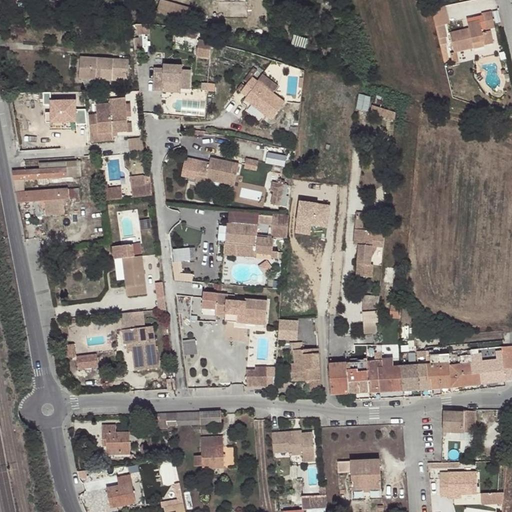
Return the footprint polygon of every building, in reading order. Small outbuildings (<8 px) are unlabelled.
[(163,0),(162,9),(186,15),(188,5),(168,0),(163,0)] [(444,6),(431,8),(436,27),(443,25),(448,24),(444,6)] [(491,11),(482,13),(486,30),(495,27),(491,11)] [(465,31),(464,29),(449,32),(453,52),(457,52),(473,49),(473,48),(472,43),(484,40),(485,45),(494,43),(491,31),(482,33),(479,20),(467,22),(468,28),(469,31),(465,31)] [(443,25),(436,27),(438,39),(446,37),(443,25)] [(197,53),(210,54),(211,38),(199,37),(197,53)] [(457,52),(453,52),(450,53),(452,63),(459,62),(457,52)] [(112,77),(127,78),(129,60),(80,57),(79,79),(111,81),(112,77)] [(180,84),(180,89),(189,90),(190,70),(182,70),(182,66),(163,65),(163,69),(154,68),(153,88),(163,89),(163,83),(180,84)] [(252,74),(240,88),(246,93),(252,97),(249,100),(271,117),(284,99),(252,74)] [(180,93),(180,89),(180,84),(163,83),(163,89),(162,92),(180,93)] [(110,105),(95,106),(96,116),(88,116),(90,135),(112,133),(127,132),(128,132),(127,126),(125,100),(109,102),(110,105)] [(394,120),(395,112),(372,105),(370,112),(394,120)] [(112,133),(90,135),(91,143),(113,141),(112,133)] [(146,149),(145,137),(132,138),(133,150),(146,149)] [(272,151),(270,162),(288,166),(290,155),(272,151)] [(240,164),(212,158),(211,163),(201,160),(196,182),(206,184),(207,179),(236,185),(240,164)] [(67,176),(66,168),(49,169),(48,163),(39,164),(39,169),(12,171),(13,180),(38,179),(38,184),(48,184),(47,178),(67,178),(67,176)] [(81,168),(66,168),(67,176),(81,176),(81,168)] [(105,180),(100,180),(102,201),(122,199),(121,189),(108,190),(107,184),(106,184),(105,180)] [(278,181),(273,202),(287,206),(292,184),(278,181)] [(131,188),(132,198),(152,195),(150,185),(131,188)] [(79,188),(68,189),(68,199),(74,199),(74,202),(80,201),(79,188)] [(68,199),(68,189),(16,192),(17,203),(43,201),(44,209),(63,208),(62,200),(68,199)] [(332,236),(336,203),(302,199),(299,233),(332,236)] [(371,247),(383,248),(385,222),(379,221),(378,231),(378,235),(368,233),(368,230),(369,220),(364,219),(364,213),(356,212),(353,245),(358,245),(362,246),(360,253),(357,253),(355,276),(372,278),(373,265),(370,265),(371,247)] [(290,227),(291,216),(281,215),(280,226),(290,227)] [(259,237),(260,226),(229,223),(226,254),(258,256),(258,253),(275,254),(276,238),(259,237)] [(126,298),(146,295),(142,257),(131,258),(130,246),(110,248),(112,260),(121,259),(123,269),(124,268),(125,273),(123,273),(126,298)] [(175,248),(178,281),(197,280),(197,272),(186,273),(186,260),(195,260),(194,247),(175,248)] [(156,294),(163,293),(162,284),(155,284),(156,294)] [(237,302),(238,297),(220,295),(218,317),(228,317),(228,323),(239,324),(240,316),(247,317),(246,319),(269,321),(270,303),(248,301),(248,303),(237,302)] [(361,312),(362,312),(377,313),(378,313),(379,302),(379,296),(363,295),(361,312)] [(399,319),(400,306),(391,305),(390,318),(399,319)] [(132,351),(135,371),(157,368),(154,340),(147,341),(145,327),(142,327),(140,312),(123,314),(124,330),(122,330),(124,344),(126,344),(132,343),(132,351)] [(364,334),(376,333),(377,323),(378,323),(377,313),(362,312),(364,334)] [(333,315),(319,315),(320,319),(319,319),(317,321),(317,326),(324,326),(324,323),(333,322),(333,315)] [(247,317),(240,316),(239,324),(268,326),(269,321),(246,319),(247,317)] [(283,339),(303,339),(304,319),(284,319),(283,339)] [(62,358),(75,357),(73,343),(60,345),(62,358)] [(511,346),(501,347),(502,354),(503,369),(511,367),(511,346)] [(320,379),(318,349),(294,350),(294,363),(291,364),(291,374),(295,373),(295,381),(320,379)] [(431,379),(431,389),(450,388),(449,366),(449,354),(433,355),(432,349),(428,350),(426,350),(428,380),(431,379)] [(417,365),(420,390),(431,389),(431,379),(428,380),(426,350),(417,351),(417,365)] [(449,366),(450,388),(481,384),(482,384),(481,373),(472,374),(471,363),(470,350),(467,350),(467,355),(458,356),(458,365),(449,366)] [(347,363),(367,361),(366,352),(362,352),(362,358),(347,359),(347,363)] [(329,364),(331,395),(348,393),(347,363),(347,359),(346,353),(337,353),(337,363),(329,364)] [(76,357),(78,369),(98,367),(96,354),(76,357)] [(505,380),(511,380),(511,367),(503,369),(502,354),(498,354),(498,360),(489,361),(488,355),(486,355),(481,355),(479,355),(479,362),(471,363),(472,374),(481,373),(482,384),(505,381),(505,380)] [(377,367),(379,392),(402,391),(400,366),(393,366),(392,358),(382,358),(382,367),(378,367),(377,367)] [(367,361),(368,392),(379,392),(377,367),(378,367),(378,360),(367,361)] [(348,393),(368,392),(367,361),(347,363),(348,393)] [(400,366),(402,391),(420,390),(417,365),(400,366)] [(250,386),(269,385),(269,366),(257,366),(258,368),(249,369),(250,386)] [(174,389),(173,379),(165,380),(167,390),(174,389)] [(368,400),(368,392),(348,393),(347,401),(368,400)] [(443,412),(443,432),(468,433),(469,427),(474,427),(474,412),(472,411),(463,410),(463,413),(443,412)] [(221,424),(220,411),(165,414),(165,420),(166,427),(221,424)] [(166,427),(165,420),(152,421),(153,429),(167,428),(166,427)] [(102,426),(102,442),(106,441),(106,446),(106,454),(129,453),(129,433),(115,433),(115,426),(102,426)] [(301,431),(272,433),(273,453),(281,453),(279,435),(293,434),(294,437),(301,436),(301,434),(301,431)] [(293,434),(279,435),(281,453),(289,452),(289,456),(302,455),(303,462),(314,462),(312,433),(301,434),(301,436),(294,437),(293,434)] [(202,466),(203,469),(224,468),(222,436),(201,437),(202,456),(194,456),(195,467),(202,466)] [(381,489),(379,461),(338,462),(338,472),(350,472),(351,490),(381,489)] [(447,479),(439,480),(439,496),(447,496),(460,495),(476,495),(475,473),(447,473),(447,479)] [(116,477),(117,482),(118,486),(109,487),(105,488),(109,506),(135,501),(130,475),(116,477)] [(162,501),(163,507),(184,504),(179,483),(174,484),(177,499),(162,501)] [(484,492),(484,504),(510,503),(509,491),(484,492)] [(317,506),(317,496),(301,497),(302,507),(317,506)] [(327,496),(317,496),(317,506),(317,511),(328,510),(327,496)]
